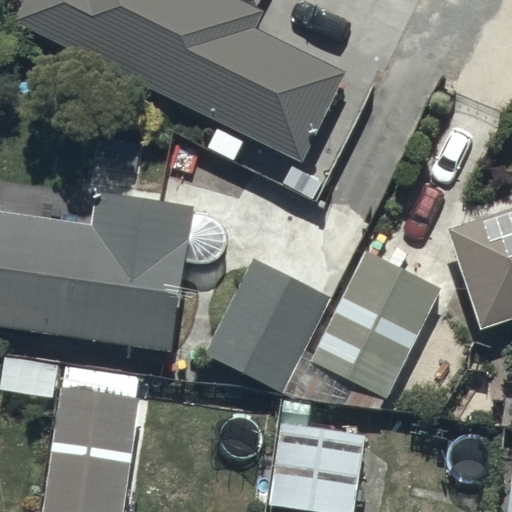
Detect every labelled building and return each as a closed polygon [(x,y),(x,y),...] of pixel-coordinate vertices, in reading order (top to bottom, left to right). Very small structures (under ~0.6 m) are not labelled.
[(23,0),(14,18),(300,161),(345,72),(255,27),(262,11),(239,0),(23,0)] [(0,323),(171,348),(184,260),(186,261),(188,262),(191,263),(193,264),(195,264),(198,265),(200,265),(203,264),(205,264),(207,264),(210,263),(212,262),(214,261),(216,259),(218,258),(220,256),(221,254),(223,252),(224,250),(225,248),(226,246),(227,243),(227,241),(227,238),(227,236),(227,234),(227,231),(226,229),(226,226),(225,224),(223,222),(222,220),(220,218),(219,216),(217,215),(215,213),(213,212),(211,211),(208,210),(206,209),(204,209),(201,209),(199,209),(196,209),(194,209),(192,210),(193,203),(151,197),(152,192),(79,182),(78,193),(0,182),(0,323)] [(478,329),(511,317),(511,204),(444,228),(478,329)] [(363,249),(306,359),(381,398),(438,289),(363,249)] [(254,254),(202,352),(277,391),(329,294),(254,254)] [(58,385),(42,511),(125,511),(140,395),(58,385)] [(270,503),(324,511),(349,511),(363,435),(284,422),(270,503)] [(503,511),(511,511),(511,453),(511,454),(503,511)]
